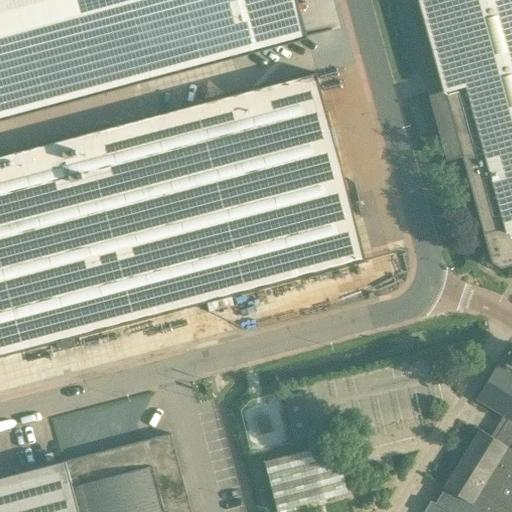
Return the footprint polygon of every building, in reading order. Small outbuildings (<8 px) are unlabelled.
[(0,0),(0,119),(306,37),(295,0),(0,0)] [(511,0),(418,0),(443,91),(427,95),(445,160),(461,156),(490,262),(500,268),(511,264),(511,0)] [(73,344),(71,337),(364,260),(315,73),(0,156),(0,356),(55,342),(57,348),(73,344)] [(494,368),(475,398),(507,418),(494,438),(479,429),(443,487),(467,502),(461,511),(448,511),(430,501),(423,511),(511,511),(511,371),(497,362),(494,368)] [(304,388),(280,394),(291,443),(315,438),(304,388)] [(254,418),(257,435),(270,432),(267,415),(254,418)] [(0,511),(192,511),(170,435),(0,477),(0,511)] [(334,443),(263,461),(276,511),(347,493),(334,443)]
